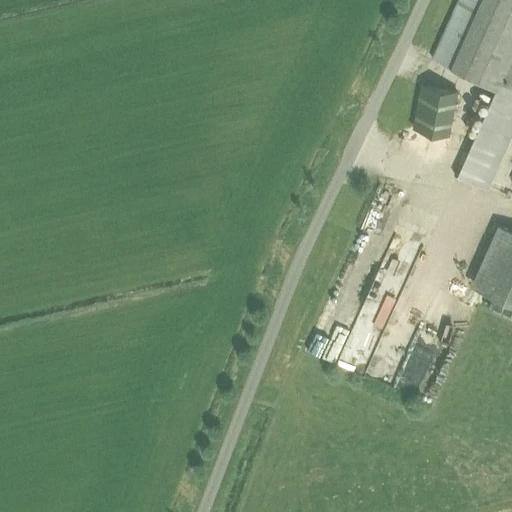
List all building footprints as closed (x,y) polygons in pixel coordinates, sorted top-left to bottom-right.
[(456,174),(488,189),(511,133),(511,0),(457,0),(430,59),(494,89),(456,174)] [(411,129),(449,136),(457,89),(420,83),(411,129)] [(473,286),(511,302),(511,230),(499,225),(473,286)] [(448,277),(466,257),(451,243),(432,263),(448,277)] [(369,373),(394,381),(427,288),(402,279),(369,373)] [(463,281),(458,290),(486,305),(491,296),(463,281)]
